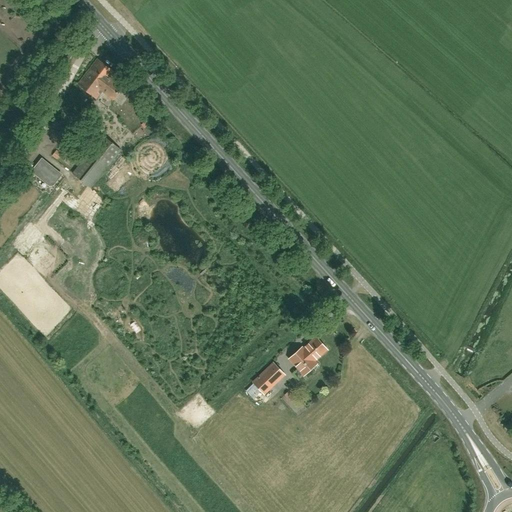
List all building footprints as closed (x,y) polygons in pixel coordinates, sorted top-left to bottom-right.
[(67,63),(77,45),(69,40),(59,58),(67,63)] [(113,99),(122,87),(111,79),(116,73),(97,59),(78,85),(96,99),(103,91),(113,99)] [(25,136),(38,117),(22,106),(10,126),(25,136)] [(90,153),(73,174),(91,188),(121,150),(106,139),(93,155),(90,153)] [(61,175),(42,160),(32,171),(49,185),(53,184),(61,175)] [(303,349),(302,348),(290,358),(304,375),(313,367),(310,364),(327,350),(316,338),(303,349)] [(274,362),(267,369),(253,382),(264,394),(285,374),(274,362)]
